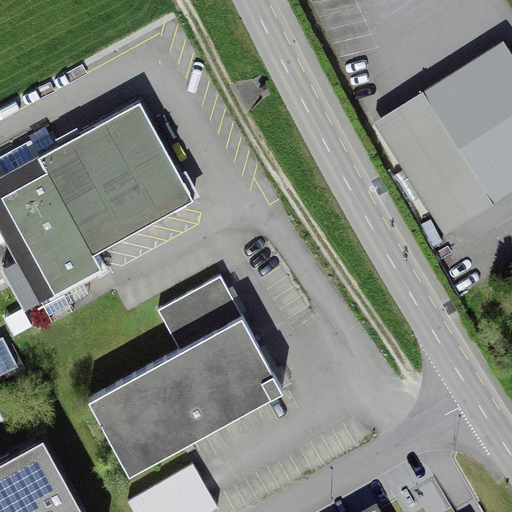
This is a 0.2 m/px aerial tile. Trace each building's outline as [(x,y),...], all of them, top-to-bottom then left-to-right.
[(511,57),(502,41),(376,120),(441,223),(511,177),(511,57)] [(258,76),(251,80),(261,99),(268,96),(258,76)] [(137,100),(37,156),(31,145),(25,143),(0,156),(0,242),(4,240),(15,260),(1,268),(23,308),(37,300),(37,301),(99,267),(91,253),(191,199),(137,100)] [(280,389),(218,275),(156,309),(177,349),(86,399),(127,473),(280,389)] [(87,511),(44,433),(0,457),(0,511),(87,511)] [(205,511),(216,506),(191,463),(125,500),(132,511),(205,511)]
